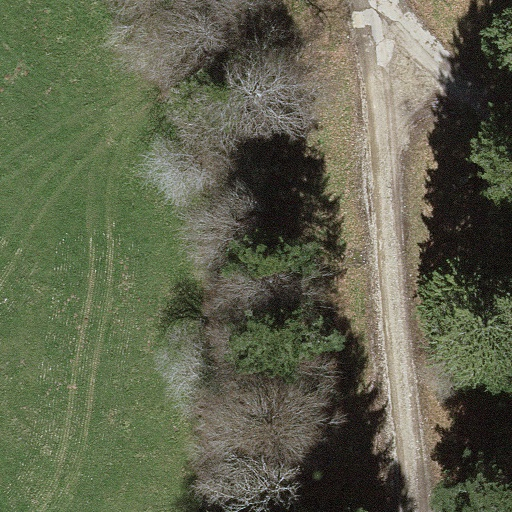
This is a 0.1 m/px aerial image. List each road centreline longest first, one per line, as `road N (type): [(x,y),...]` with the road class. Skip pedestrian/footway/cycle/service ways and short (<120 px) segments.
road 1 (track): [(417,511),(373,214)]
road 2 (unclassified): [(373,214),(346,0)]
road 3 (track): [(357,0),(455,103),(511,144)]
